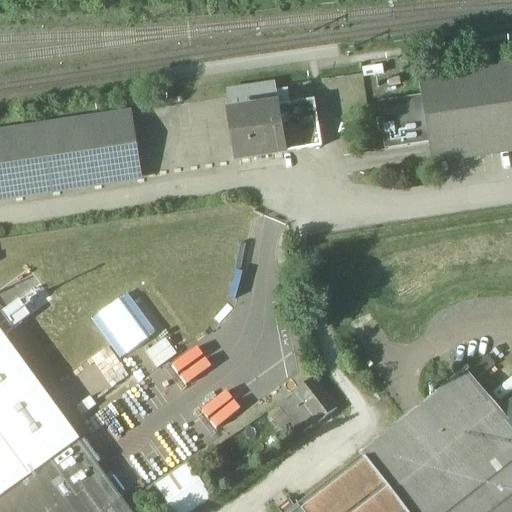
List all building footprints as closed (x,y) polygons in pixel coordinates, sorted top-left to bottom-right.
[(382,67),(362,70),(364,80),(384,77),(382,67)] [(511,69),(419,83),(421,98),(378,105),(385,151),(458,140),(460,154),(511,146),(511,69)] [(399,79),(388,81),(389,88),(400,86),(399,79)] [(231,115),(227,116),(234,163),(321,149),(314,103),(279,108),(275,84),(227,92),(231,115)] [(132,118),(0,137),(0,189),(20,186),(22,196),(141,177),(132,118)] [(60,248),(4,270),(19,309),(76,286),(60,248)] [(92,316),(118,359),(156,337),(130,294),(92,316)] [(0,500),(78,444),(0,336),(0,500)] [(198,347),(171,364),(185,384),(211,367),(198,347)] [(511,511),(511,401),(500,411),(469,375),(406,423),(361,457),(403,511),(511,511)] [(293,393),(295,395),(277,408),(300,437),(317,424),(318,425),(337,410),(313,380),(293,393)] [(227,390),(201,409),(216,429),(242,410),(227,390)] [(128,511),(78,444),(0,500),(0,511),(128,511)] [(403,511),(361,457),(290,511),(403,511)] [(192,511),(212,499),(189,465),(155,488),(170,511),(192,511)]
